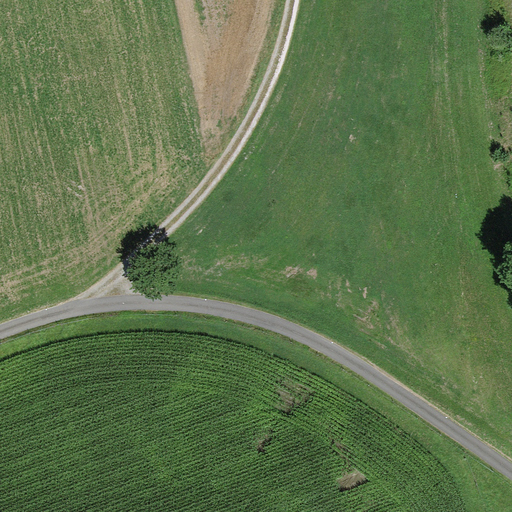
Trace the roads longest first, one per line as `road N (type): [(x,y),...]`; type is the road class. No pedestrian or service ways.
road 1 (unclassified): [(511,470),(308,334),(206,305),(102,300),(0,328)]
road 2 (track): [(102,300),(245,130),(288,0)]
